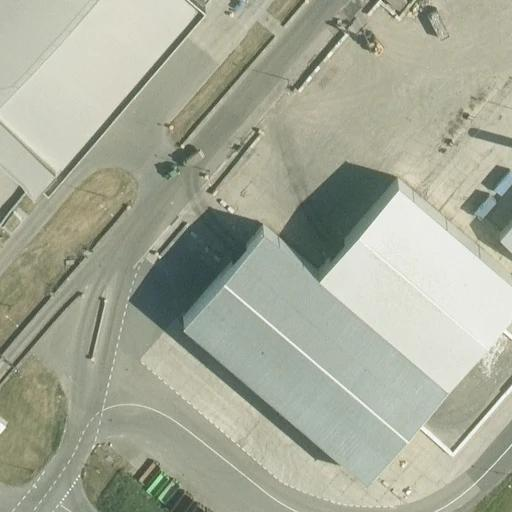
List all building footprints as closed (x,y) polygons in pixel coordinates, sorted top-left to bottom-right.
[(0,0),(0,138),(47,180),(202,0),(0,0)] [(407,1),(405,0),(387,0),(399,10),(407,1)] [(511,305),(511,277),(398,180),(320,272),(264,223),(183,319),(366,476),(511,305)] [(4,226),(11,232),(21,221),(14,215),(4,226)] [(511,221),(498,238),(511,249),(511,221)]
